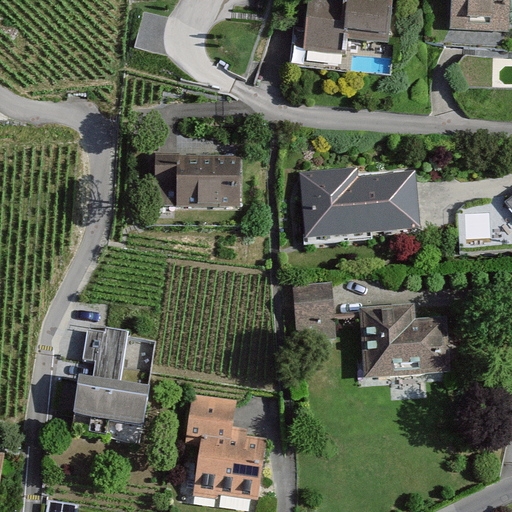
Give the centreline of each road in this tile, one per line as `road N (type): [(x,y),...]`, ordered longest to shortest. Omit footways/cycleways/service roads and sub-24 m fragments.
road 1 (residential): [(35,511),(47,343),(99,215),(101,141),(76,120),(30,116),(0,99)]
road 2 (residential): [(511,132),(353,123),(263,103),(201,73),(191,53),(194,19),(228,2)]
